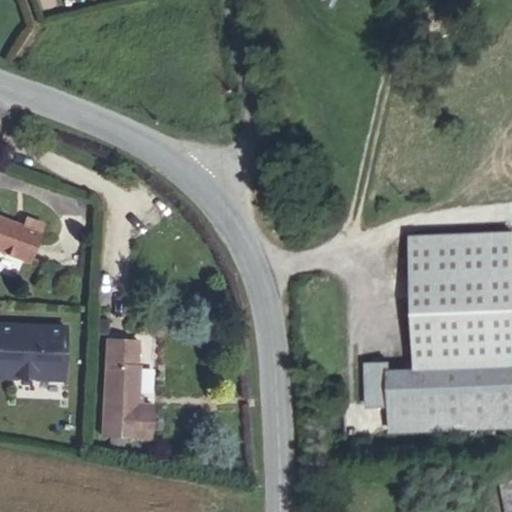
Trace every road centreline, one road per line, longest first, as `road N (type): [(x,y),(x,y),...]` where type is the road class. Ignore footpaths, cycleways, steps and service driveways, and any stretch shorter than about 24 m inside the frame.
road 1 (secondary): [(280,511),(272,317),(253,250),(220,204)]
road 2 (secondary): [(220,204),(157,150),(0,86)]
road 3 (residential): [(229,0),(252,104),(246,149),(220,204)]
